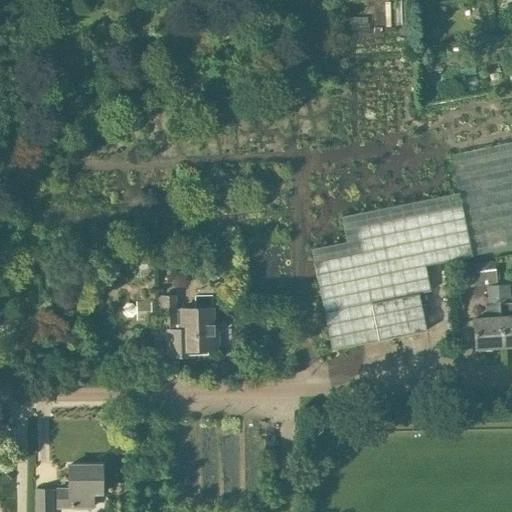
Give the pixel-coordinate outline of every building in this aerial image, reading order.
[(511,141),(451,154),(461,204),(354,225),(359,250),(312,260),(330,349),(425,329),(418,292),(430,289),(424,265),(511,246),(511,141)] [(500,316),(497,285),(496,285),(494,263),(461,265),(463,286),(486,285),(487,303),(485,304),(485,317),(472,318),(474,349),(502,347),(500,316)] [(511,301),(510,302),(508,284),(497,285),(500,316),(502,347),(511,346),(511,301)] [(212,308),(180,309),(176,309),(176,294),(160,295),(161,323),(169,323),(169,330),(166,330),(167,351),(172,356),(192,356),(192,350),(213,350),(212,308)] [(68,465),(68,487),(55,487),(55,507),(68,507),(93,507),(92,493),(101,493),(101,465),(68,465)] [(53,511),(53,488),(35,488),(35,511),(53,511)]
